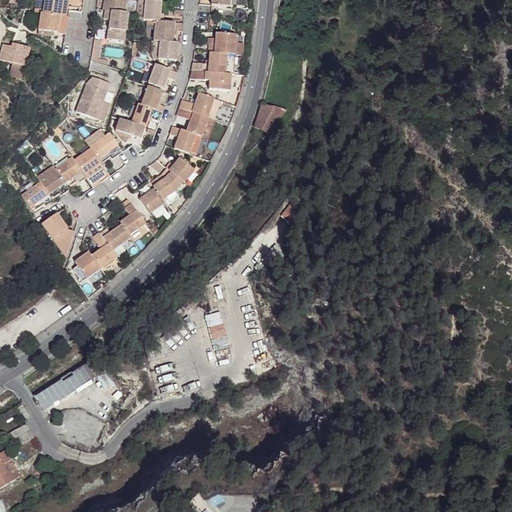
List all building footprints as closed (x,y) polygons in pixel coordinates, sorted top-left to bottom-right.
[(44,0),(42,13),(68,17),(69,11),(81,13),(82,8),(79,7),(80,0),(44,0)] [(104,0),(102,10),(104,10),(125,13),(126,0),(104,0)] [(146,0),(145,0),(143,20),(155,21),(160,22),(160,13),(161,2),(146,0)] [(109,20),(106,39),(124,42),(129,14),(125,13),(104,10),(103,19),(109,20)] [(54,33),(61,34),(62,26),(66,27),(68,17),(40,13),(37,31),(38,31),(54,33)] [(155,21),(153,41),(159,42),(172,43),(174,32),(182,32),(183,24),(160,22),(155,21)] [(208,53),(209,53),(234,55),(235,43),(236,35),(215,33),(215,39),(214,45),(209,45),(208,53)] [(94,39),(90,61),(107,66),(108,61),(98,59),(101,41),(94,39)] [(151,52),(153,59),(157,59),(159,42),(153,41),(152,41),(151,52)] [(159,42),(157,59),(176,61),(177,52),(180,52),(181,44),(178,44),(172,43),(159,42)] [(235,43),(234,55),(242,56),(243,44),(235,43)] [(3,45),(0,55),(0,60),(12,64),(24,67),(29,49),(19,46),(12,44),(11,47),(3,45)] [(193,63),(191,71),(231,74),(233,75),(235,55),(234,55),(209,53),(208,61),(205,61),(205,64),(193,63)] [(21,80),(24,67),(12,64),(9,76),(21,80)] [(155,65),(148,84),(163,90),(167,78),(174,81),(177,73),(155,65)] [(191,71),(189,80),(209,81),(208,90),(230,92),(231,74),(191,71)] [(86,85),(76,111),(96,119),(106,94),(110,84),(92,77),(86,85)] [(147,87),(140,105),(152,109),(163,113),(165,107),(158,104),(162,92),(147,87)] [(102,122),(112,96),(106,94),(96,119),(102,122)] [(182,100),(179,108),(214,121),(221,102),(198,94),(195,104),(182,100)] [(138,104),(131,123),(144,128),(145,128),(152,109),(140,105),(138,104)] [(252,128),(267,134),(283,112),(260,105),(252,128)] [(190,121),(186,132),(196,135),(201,137),(204,129),(210,131),(214,121),(179,108),(176,116),(190,121)] [(115,131),(124,142),(131,136),(140,140),(144,128),(131,123),(119,119),(115,131)] [(50,135),(55,140),(62,132),(57,127),(50,135)] [(178,138),(174,149),(189,154),(189,152),(193,142),(196,135),(186,132),(172,127),(169,135),(178,138)] [(88,147),(89,148),(105,137),(99,130),(84,141),(88,147)] [(90,150),(98,160),(107,154),(111,160),(122,153),(109,134),(105,137),(89,148),(90,150)] [(196,155),(200,145),(193,142),(189,152),(196,155)] [(80,152),(82,155),(90,150),(89,148),(88,147),(80,152)] [(86,178),(91,186),(98,181),(105,176),(101,170),(104,169),(98,160),(90,150),(82,155),(74,161),(86,178)] [(55,170),(65,184),(75,177),(79,183),(86,178),(74,161),(72,158),(55,170)] [(183,183),(184,183),(194,171),(179,159),(169,171),(183,183)] [(40,183),(49,195),(58,188),(62,194),(69,190),(65,184),(55,170),(53,166),(36,178),(38,180),(40,183)] [(154,189),(162,201),(176,191),(183,183),(169,171),(167,169),(162,175),(165,178),(152,187),(154,189)] [(152,187),(165,178),(162,175),(150,184),(152,187)] [(21,196),(30,208),(42,200),(46,206),(53,201),(49,195),(40,183),(33,187),(26,192),(21,196)] [(140,199),(150,214),(164,204),(162,201),(154,189),(140,199)] [(121,225),(129,236),(145,225),(128,200),(121,205),(129,216),(119,223),(121,225)] [(57,245),(65,257),(74,233),(68,231),(56,214),(41,225),(57,245)] [(147,228),(154,237),(158,232),(152,224),(147,228)] [(100,234),(112,252),(131,239),(129,236),(121,225),(110,233),(107,229),(100,234)] [(91,257),(100,270),(117,258),(112,252),(100,234),(99,233),(92,238),(100,250),(91,257)] [(72,270),(82,283),(87,279),(100,270),(91,257),(88,253),(81,258),(75,262),(77,266),(72,270)] [(91,285),(104,275),(100,270),(87,279),(91,285)] [(214,351),(229,347),(219,312),(204,316),(214,351)] [(91,364),(34,394),(42,409),(99,379),(91,364)] [(17,436),(22,445),(34,438),(26,425),(10,433),(13,438),(17,436)] [(5,451),(0,453),(0,459),(3,465),(10,461),(5,451)] [(0,487),(19,476),(10,461),(3,465),(0,459),(0,487)]
